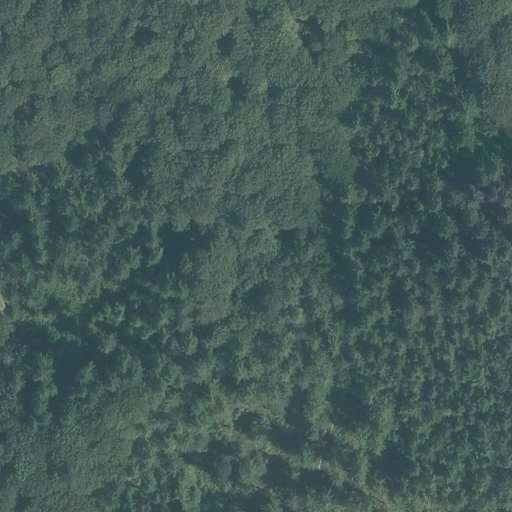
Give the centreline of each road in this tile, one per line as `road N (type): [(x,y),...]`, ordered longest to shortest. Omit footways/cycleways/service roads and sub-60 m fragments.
road 1 (track): [(190,263),(153,117),(147,105),(143,122),(192,330),(201,339),(204,325)]
road 2 (track): [(0,167),(260,55),(306,10)]
